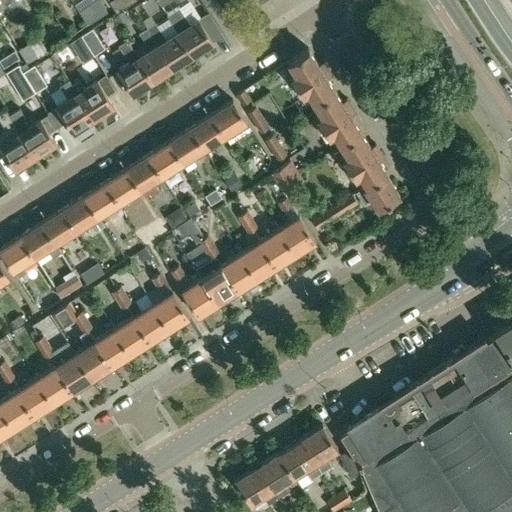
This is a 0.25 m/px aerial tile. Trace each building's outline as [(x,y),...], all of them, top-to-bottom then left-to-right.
[(15,0),(0,0),(0,8),(7,4),(13,13),(20,8),(15,0)] [(15,0),(20,8),(25,15),(33,10),(28,3),(26,0),(15,0)] [(110,0),(109,1),(116,12),(134,0),(110,0)] [(166,14),(177,31),(178,31),(192,53),(212,40),(198,18),(186,26),(175,9),(166,14)] [(127,17),(122,10),(114,15),(119,23),(127,17)] [(162,32),(155,22),(147,27),(154,38),(162,32)] [(147,51),(137,57),(151,79),(172,66),(158,44),(154,38),(147,27),(138,32),(144,42),(142,43),(147,51)] [(105,48),(92,28),(81,35),(93,55),(105,48)] [(178,31),(177,31),(158,44),(172,66),(192,53),(178,31)] [(82,62),(93,55),(81,35),(69,42),(82,62)] [(131,91),(151,79),(137,57),(126,39),(118,44),(129,62),(117,69),(131,91)] [(27,62),(47,49),(43,43),(36,47),(31,40),(18,48),(27,62)] [(290,76),(297,87),(301,94),(307,90),(314,102),(334,89),(327,77),(331,74),(327,68),(322,61),(318,64),(307,47),(287,60),(295,72),(290,76)] [(14,49),(5,55),(0,58),(0,61),(3,67),(19,56),(14,49)] [(46,84),(39,72),(57,61),(52,53),(22,71),(35,91),(46,84)] [(22,99),(34,92),(35,91),(22,71),(17,64),(5,72),(22,99)] [(59,85),(67,98),(56,105),(72,129),(92,117),(76,92),(68,79),(59,85)] [(97,79),(76,92),(92,117),(112,104),(97,79)] [(251,98),(244,88),(235,94),(241,104),(251,98)] [(316,117),(320,124),(328,135),(333,132),(340,143),(333,147),(360,130),(350,114),(355,111),(346,98),(342,101),(334,89),(314,102),(321,114),(316,117)] [(247,120),(233,98),(212,112),(226,134),(247,120)] [(246,111),(253,121),(262,115),(256,105),(246,111)] [(204,148),(226,134),(212,112),(190,126),(204,148)] [(0,145),(13,167),(34,154),(13,121),(9,114),(0,119),(11,137),(0,144),(0,145)] [(21,115),(13,121),(34,154),(54,141),(40,119),(28,126),(21,115)] [(253,121),(259,131),(268,125),(262,115),(253,121)] [(195,164),(191,156),(204,148),(190,126),(169,139),(183,161),(182,162),(187,170),(195,164)] [(339,161),(346,171),(350,178),(352,177),(359,189),(385,173),(386,173),(387,172),(379,159),(384,156),(379,150),(375,143),(370,146),(360,130),(333,147),(341,159),(339,161)] [(264,139),(270,149),(280,143),(273,133),(264,139)] [(161,175),(182,162),(183,161),(169,139),(147,153),(161,175)] [(270,149),(275,157),(277,159),(286,153),(280,143),(270,149)] [(140,188),(160,176),(161,175),(147,153),(126,166),(140,188)] [(250,156),(242,161),(250,173),(257,168),(250,156)] [(291,159),(282,165),(289,175),(297,170),(297,169),(306,164),(303,159),(294,165),(291,159)] [(284,193),(285,192),(304,180),(297,170),(289,175),(282,165),(271,172),(284,193)] [(126,166),(105,180),(119,202),(140,188),(126,166)] [(399,194),(386,173),(385,173),(359,189),(355,191),(363,204),(372,198),(378,208),(399,194)] [(230,174),(223,179),(229,187),(236,182),(230,174)] [(97,216),(119,202),(105,180),(83,194),(97,216)] [(352,192),(341,199),(347,209),(358,202),(352,192)] [(76,229),(97,216),(83,194),(62,207),(76,229)] [(282,210),(292,204),(286,195),(277,201),(282,210)] [(347,209),(341,199),(327,208),(333,218),(347,209)] [(188,215),(199,209),(195,201),(184,208),(188,215)] [(161,214),(171,229),(187,218),(179,203),(161,214)] [(62,207),(41,221),(60,252),(69,245),(64,237),(76,229),(62,207)] [(317,228),(333,218),(327,208),(311,219),(317,228)] [(237,215),(242,223),(252,217),(247,209),(237,215)] [(315,240),(299,214),(278,227),(295,252),(315,240)] [(257,226),(252,217),(242,223),(247,232),(257,226)] [(33,256),(46,248),(52,257),(60,252),(41,221),(19,234),(33,256)] [(278,227),(259,239),(275,265),(295,252),(278,227)] [(244,235),(251,244),(239,251),(256,277),(275,265),(259,239),(252,229),(244,235)] [(213,242),(208,233),(198,240),(203,248),(213,242)] [(26,271),(21,264),(33,256),(19,234),(0,246),(0,252),(12,270),(13,270),(17,277),(26,271)] [(219,250),(213,242),(203,248),(209,257),(219,250)] [(239,251),(220,263),(237,289),(256,277),(239,251)] [(0,282),(10,276),(0,260),(0,292),(1,292),(0,290),(0,282)] [(79,272),(86,282),(103,271),(97,261),(79,272)] [(220,263),(201,276),(217,302),(237,289),(220,263)] [(180,289),(197,315),(217,302),(201,276),(190,283),(178,264),(169,270),(181,288),(180,289)] [(160,271),(151,276),(156,285),(165,279),(160,271)] [(67,277),(75,288),(81,284),(73,273),(67,277)] [(172,289),(171,289),(165,279),(156,285),(157,285),(162,295),(152,302),(169,328),(189,315),(172,289)] [(110,291),(116,299),(126,293),(121,284),(110,291)] [(152,302),(140,309),(134,299),(131,301),(126,293),(116,299),(121,307),(126,304),(132,314),(149,340),(169,328),(152,302)] [(69,300),(50,312),(59,327),(73,318),(72,316),(77,313),(69,300)] [(73,318),(77,324),(87,318),(82,309),(77,313),(72,316),(73,318)] [(132,314),(113,326),(130,353),(149,340),(132,314)] [(511,317),(493,329),(495,332),(511,358),(511,317)] [(9,321),(13,327),(19,324),(16,318),(9,321)] [(92,326),(87,318),(77,324),(82,332),(92,326)] [(113,326),(94,339),(110,365),(130,353),(113,326)] [(485,337),(408,386),(486,511),(511,511),(511,358),(495,332),(486,338),(485,337)] [(33,340),(38,348),(49,342),(44,334),(33,340)] [(94,339),(74,351),(91,377),(110,365),(94,339)] [(68,341),(54,350),(49,342),(38,348),(44,356),(49,353),(55,363),(72,390),(91,377),(74,351),(68,341)] [(0,361),(0,372),(9,367),(4,359),(0,361)] [(55,363),(35,376),(52,402),(72,390),(55,363)] [(14,375),(9,367),(0,372),(0,373),(5,381),(14,375)] [(35,376),(16,388),(33,414),(52,402),(35,376)] [(348,425),(339,431),(349,447),(345,450),(359,472),(361,470),(379,511),(486,511),(408,386),(348,424),(348,425)] [(16,388),(0,398),(0,405),(13,427),(33,414),(16,388)] [(0,405),(0,435),(13,427),(0,405)] [(321,424),(300,437),(321,471),(332,463),(327,453),(335,448),(337,447),(322,423),(321,424)] [(300,437),(278,451),(293,475),(304,468),(310,478),(321,471),(300,437)] [(345,450),(339,454),(353,476),(359,472),(345,450)] [(278,451),(257,464),(272,488),(277,496),(289,488),(284,480),(293,475),(278,451)] [(236,479),(233,481),(238,490),(241,488),(250,502),(263,494),(267,502),(277,496),(272,488),(257,464),(235,478),(236,479)] [(344,488),(336,494),(342,504),(351,499),(344,488)] [(336,494),(326,500),(333,510),(342,504),(336,494)]
